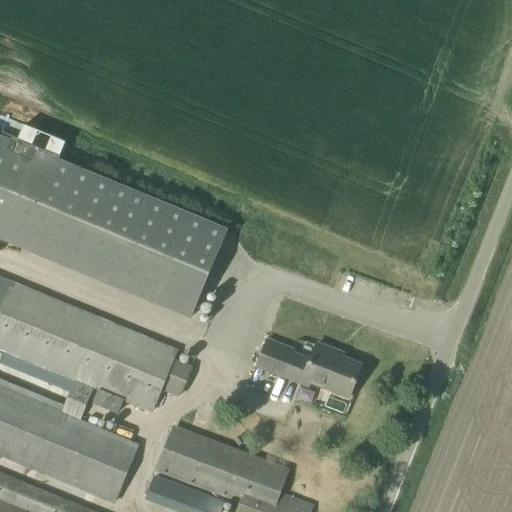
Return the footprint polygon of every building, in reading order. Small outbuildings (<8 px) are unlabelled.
[(0,241),(191,319),(226,232),(0,140),(0,241)] [(0,458),(115,506),(139,445),(130,442),(134,432),(116,425),(112,434),(102,430),(105,423),(97,420),(94,427),(81,422),(92,392),(97,394),(92,405),(118,416),(123,404),(152,416),(162,391),(179,399),(193,368),(175,361),(179,352),(0,279),(0,458)] [(311,359),(294,353),(295,350),(267,339),(254,369),(309,390),(311,384),(349,399),(362,366),(338,357),(339,354),(317,345),(311,359)] [(311,511),(314,507),(281,494),(290,471),(173,427),(156,473),(239,505),(235,511),(311,511)] [(0,511),(92,511),(0,474),(0,511)] [(173,511),(221,511),(225,503),(155,476),(146,502),(173,511)]
